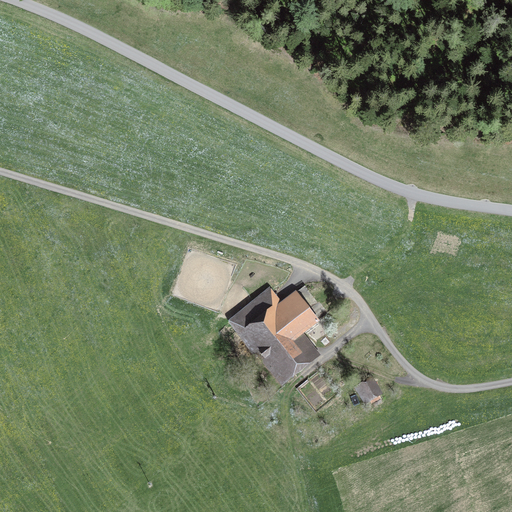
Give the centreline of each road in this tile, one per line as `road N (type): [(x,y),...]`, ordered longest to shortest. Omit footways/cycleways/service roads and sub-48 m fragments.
road 1 (track): [(511,383),(455,391),(428,385),(350,294),(311,269),(0,173)]
road 2 (unclassified): [(511,209),(414,195),(346,167),(17,0)]
